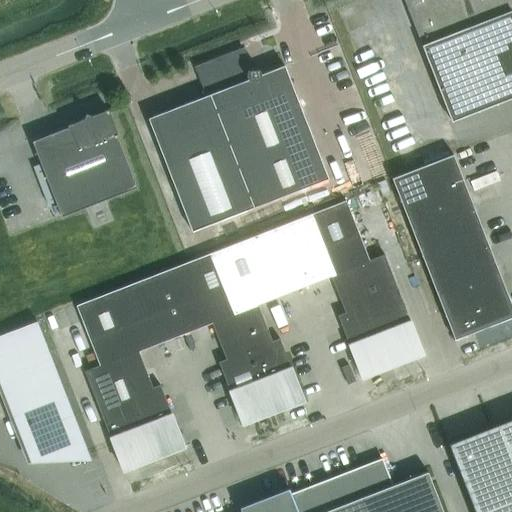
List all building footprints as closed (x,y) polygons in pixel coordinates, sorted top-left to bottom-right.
[(511,0),(403,0),(451,122),(511,97),(511,0)] [(218,57),(194,67),(205,96),(148,119),(191,232),(328,179),(284,66),(260,74),(260,72),(259,70),(258,69),(256,68),(255,68),(254,68),(253,68),(251,68),(249,64),(246,60),(243,56),(238,54),(233,53),(228,54),(219,58),(218,57)] [(117,134),(108,110),(95,115),(86,114),(84,120),(67,126),(68,128),(32,141),(61,217),(136,188),(116,135),(117,134)] [(391,178),(407,219),(468,195),(453,155),(391,178)] [(468,195),(407,219),(423,259),(484,235),(468,195)] [(339,273),(369,261),(369,260),(345,201),(315,212),(339,273)] [(331,277),(331,276),(339,273),(315,212),(256,236),(279,297),(331,277)] [(484,235),(423,259),(438,299),(500,276),(484,235)] [(256,306),(257,305),(258,305),(279,297),(256,236),(211,253),(234,314),(256,305),(256,306)] [(211,323),(211,322),(234,314),(211,253),(166,271),(168,275),(190,332),(211,323)] [(369,261),(339,273),(331,276),(331,277),(345,313),(368,304),(398,292),(384,255),(369,260),(369,261)] [(190,332),(168,275),(166,271),(136,282),(160,343),(190,332)] [(511,307),(500,276),(438,299),(454,340),(511,317),(511,307)] [(130,354),(138,351),(138,352),(160,343),(136,282),(107,294),(130,354)] [(398,292),(368,304),(391,365),(422,353),(398,292)] [(99,366),(130,354),(107,294),(76,306),(99,365),(99,366)] [(345,313),(337,316),(361,377),(391,365),(368,304),(345,313)] [(272,342),(271,341),(258,305),(257,305),(256,306),(256,305),(234,314),(211,322),(211,323),(225,359),(226,360),(249,351),(272,342)] [(87,451),(36,322),(0,335),(0,384),(27,455),(87,451)] [(272,342),(249,351),(272,411),(303,399),(279,338),(271,341),(272,342)] [(152,388),(138,352),(138,351),(130,354),(99,366),(99,365),(84,371),(99,409),(129,397),(152,388)] [(226,360),(225,359),(218,362),(242,423),(272,411),(249,351),(226,360)] [(152,388),(129,397),(153,458),(183,446),(160,385),(152,388)] [(153,458),(129,397),(99,409),(122,470),(153,458)] [(511,511),(511,418),(448,444),(474,511),(511,511)] [(381,459),(307,488),(291,494),(289,489),(239,508),(241,511),(442,511),(427,472),(392,486),(381,459)]
